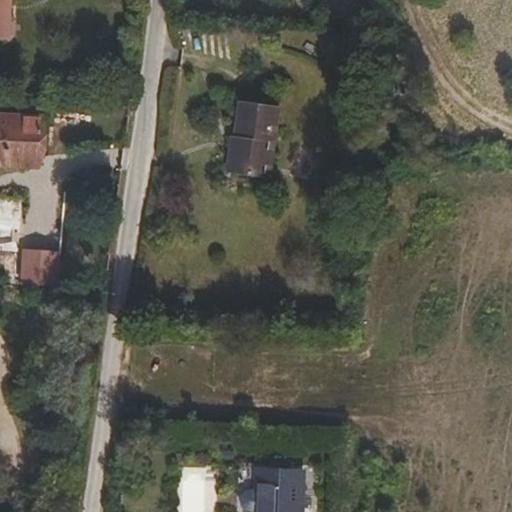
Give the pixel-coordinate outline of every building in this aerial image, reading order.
[(0,0),(0,44),(12,45),(13,0),(0,0)] [(269,174),(279,105),(239,98),(234,133),(237,133),(232,170),(269,174)] [(39,141),(40,116),(0,114),(0,163),(27,164),(28,140),(39,141)] [(232,170),(237,133),(234,133),(231,132),(226,169),(232,170)] [(38,164),(39,141),(28,140),(27,164),(38,164)] [(295,511),(300,469),(257,464),(255,486),(252,509),(251,511),(295,511)] [(252,509),(255,486),(246,486),(241,487),(238,490),(237,502),(241,506),(252,509)]
